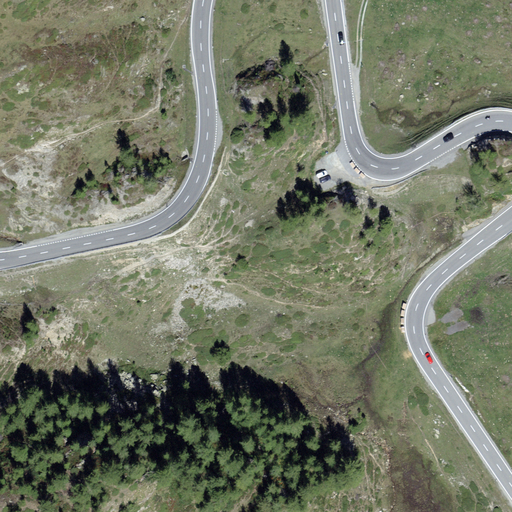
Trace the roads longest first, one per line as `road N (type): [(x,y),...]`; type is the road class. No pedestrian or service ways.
road 1 (primary): [(203,0),(206,145),(184,202),(142,231),(0,259)]
road 2 (primary): [(511,485),(421,351),(414,327),(432,283),(511,218)]
road 3 (primary): [(511,121),(475,126),(395,168),(368,162),(351,131),(333,0)]
